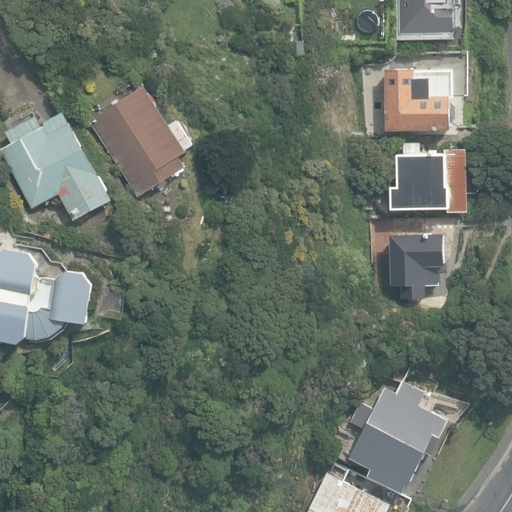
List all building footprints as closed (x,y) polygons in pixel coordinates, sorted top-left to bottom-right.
[(401,0),(401,33),(456,33),(456,0),(401,0)] [(292,55),(307,55),(307,45),(292,45),(292,55)] [(358,66),(360,89),(376,87),(373,64),(358,66)] [(388,68),(389,129),(453,128),(452,96),(454,96),(454,71),(417,72),(417,68),(388,68)] [(92,120),(141,197),(188,168),(180,156),(188,151),(187,149),(196,144),(180,119),(171,125),(146,86),(92,120)] [(62,194),(75,220),(115,199),(74,121),(73,122),(67,111),(44,123),(40,115),(8,131),(14,143),(3,148),(34,208),(62,194)] [(368,192),(368,216),(394,215),(394,209),(449,208),(449,211),(470,211),(469,192),(479,191),(478,154),(468,154),(468,147),(447,148),(441,154),(421,155),(421,142),(405,142),(405,153),(399,153),(400,186),(393,186),(393,191),(368,192)] [(404,285),(404,297),(429,297),(429,283),(442,283),(442,265),(446,265),(446,234),(393,234),(393,285),(404,285)] [(0,340),(20,343),(28,338),(39,339),(54,336),(66,325),(70,320),(87,323),(96,283),(85,272),(70,269),(59,276),(58,280),(45,278),(45,273),(38,272),(40,262),(33,254),(7,249),(0,252),(0,340)] [(377,477),(397,487),(400,480),(411,486),(428,450),(435,453),(452,418),(422,404),(429,390),(405,379),(399,392),(387,386),(382,395),(376,392),(370,405),(362,401),(353,421),(366,428),(352,456),(381,470),(377,477)] [(307,511),(387,511),(392,501),(328,469),(307,511)]
